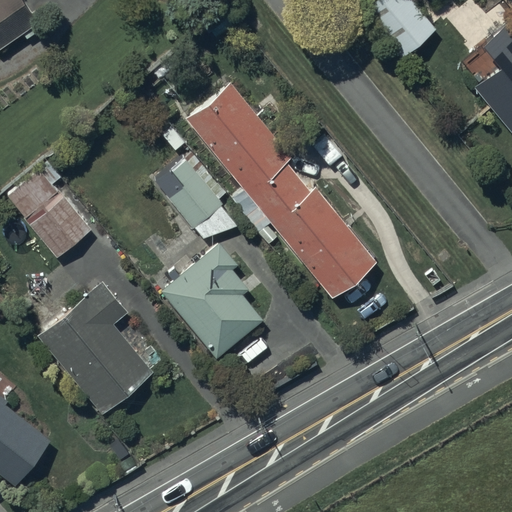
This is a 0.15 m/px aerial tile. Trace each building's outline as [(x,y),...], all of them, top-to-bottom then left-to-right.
[(20,0),(0,0),(0,49),(37,23),(20,0)] [(369,0),(359,9),(399,56),(433,27),(410,0),(369,0)] [(474,84),(511,128),(511,23),(509,20),(483,43),(500,62),(474,84)] [(209,104),(187,117),(333,296),(357,282),(378,260),(317,182),(310,187),(289,161),(294,157),(233,79),(209,104)] [(190,147),(153,178),(200,236),(236,224),(219,203),(222,201),(218,195),(225,189),(190,147)] [(45,165),(5,197),(54,258),(89,230),(86,226),(90,222),(45,165)] [(158,292),(214,360),(262,320),(241,294),(246,290),(230,270),(234,266),(217,245),(178,276),(172,269),(165,275),(170,282),(158,292)] [(101,278),(39,329),(102,408),(152,368),(115,320),(127,310),(101,278)] [(0,470),(16,483),(52,437),(7,402),(10,399),(4,395),(0,391),(0,470)]
